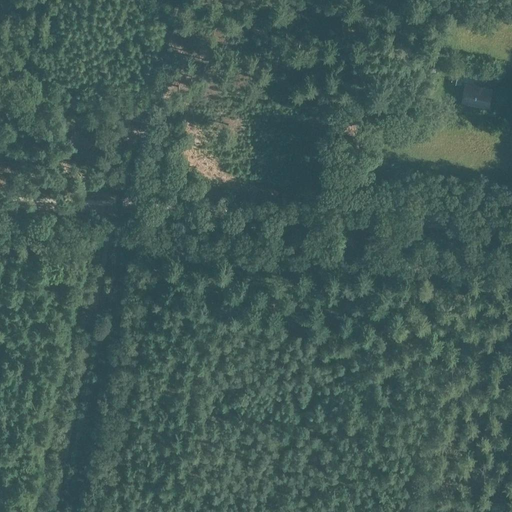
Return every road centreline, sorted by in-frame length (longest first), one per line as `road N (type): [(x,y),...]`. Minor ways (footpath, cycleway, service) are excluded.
road 1 (track): [(511,231),(0,204)]
road 2 (track): [(152,90),(131,194),(112,226),(51,511)]
